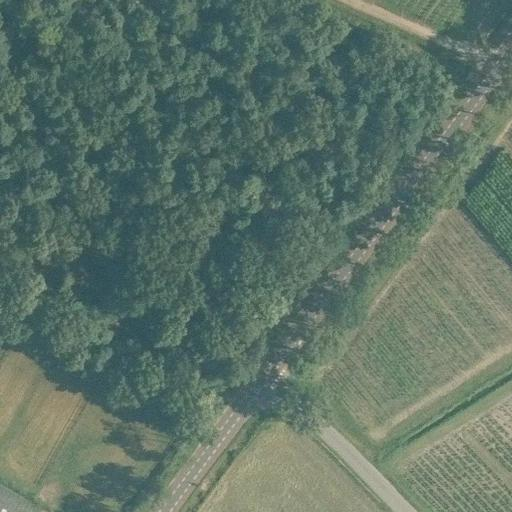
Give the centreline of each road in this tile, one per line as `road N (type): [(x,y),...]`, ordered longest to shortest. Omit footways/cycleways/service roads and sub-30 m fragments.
road 1 (tertiary): [(270,373),(511,48)]
road 2 (unclassified): [(404,511),(270,373)]
road 3 (tertiary): [(167,511),(270,373)]
